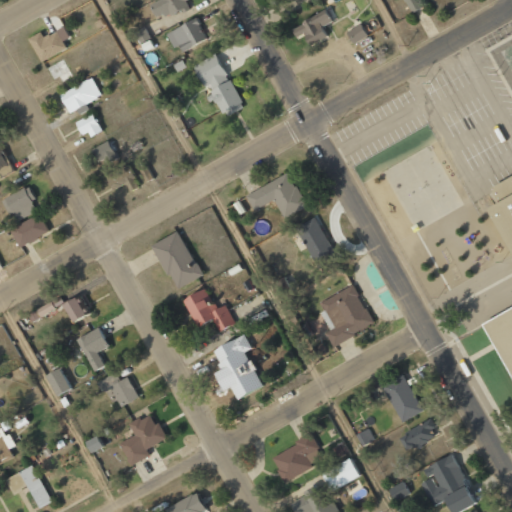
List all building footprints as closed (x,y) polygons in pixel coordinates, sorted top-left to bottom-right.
[(156,19),(190,7),(187,0),(154,0),(150,2),(156,19)] [(404,0),(412,13),(424,6),(420,0),(404,0)] [(322,26),(332,21),(326,10),(291,27),(296,37),(303,34),(309,46),(327,37),(322,26)] [(206,40),(198,19),(169,31),(177,52),(206,40)] [(354,44),(368,36),(361,24),(346,32),(354,44)] [(151,38),(145,26),(135,31),(141,44),(151,38)] [(66,48),(57,31),(44,37),(41,31),(28,38),(41,61),(66,48)] [(194,65),(209,94),(206,95),(210,102),(216,99),(225,117),(244,108),(217,54),(194,65)] [(60,93),(68,112),(102,97),(94,78),(60,93)] [(76,121),(83,138),(101,130),(94,114),(76,121)] [(93,148),(103,168),(119,160),(109,140),(93,148)] [(0,168),(10,164),(1,147),(0,147),(0,168)] [(131,163),(106,171),(110,186),(127,181),(130,191),(138,188),(131,163)] [(246,194),(254,210),(275,199),(284,217),(306,206),(289,172),(246,194)] [(511,179),(499,186),(506,198),(494,204),(511,236),(511,303),(482,320),(511,374),(511,179)] [(36,199),(29,186),(3,199),(15,223),(37,211),(32,201),(36,199)] [(19,247),(49,233),(41,214),(11,228),(19,247)] [(298,225),(316,268),(336,259),(317,217),(298,225)] [(154,242),(174,289),(201,277),(180,230),(154,242)] [(321,301),(325,310),(321,311),(330,330),(327,332),(332,344),(373,326),(355,285),(321,301)] [(226,304),(214,309),(204,288),(184,298),(197,326),(214,318),(219,331),(235,323),(226,304)] [(73,321),(90,312),(80,294),(63,304),(73,321)] [(29,312),(33,320),(64,305),(60,298),(29,312)] [(98,351),(108,346),(100,328),(78,338),(93,371),(105,366),(98,351)] [(71,387),(60,367),(46,375),(57,395),(71,387)] [(120,381),(116,372),(98,382),(103,392),(110,389),(121,407),(139,396),(128,376),(120,381)] [(382,385),(402,422),(423,410),(403,374),(382,385)] [(167,439),(160,421),(154,423),(150,414),(130,423),(135,436),(120,442),(129,465),(150,456),(146,448),(167,439)] [(431,430),(436,427),(431,418),(398,436),(407,451),(434,436),(431,430)] [(17,446),(10,433),(6,435),(2,428),(0,428),(0,466),(15,459),(10,449),(17,446)] [(374,440),(369,428),(356,434),(361,446),(374,440)] [(284,482),(324,460),(311,435),(271,456),(284,482)] [(103,447),(97,436),(85,442),(91,453),(103,447)] [(457,511),(475,503),(451,455),(423,468),(427,477),(434,474),(439,485),(436,487),(431,477),(421,482),(433,506),(446,499),(451,511),(457,511)] [(322,472),(330,491),(360,478),(351,459),(322,472)] [(52,502),(33,465),(7,479),(14,493),(28,485),(40,508),(52,502)] [(315,511),(336,511),(339,511),(334,502),(326,506),(314,479),(304,484),(308,493),(291,501),(295,511),(313,511),(316,511),(315,511)] [(410,494),(403,481),(389,489),(395,501),(410,494)] [(204,511),(207,511),(198,492),(163,509),(164,511),(204,511)]
